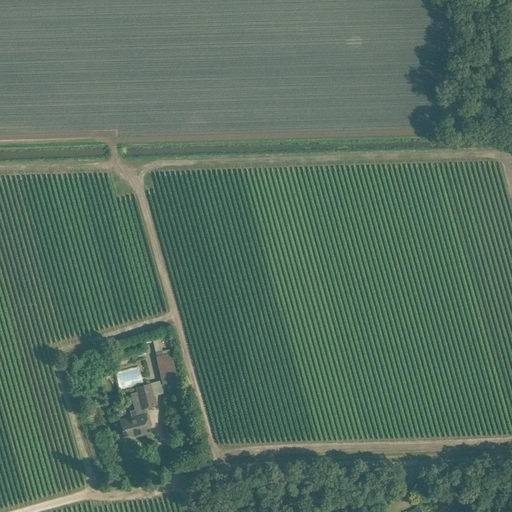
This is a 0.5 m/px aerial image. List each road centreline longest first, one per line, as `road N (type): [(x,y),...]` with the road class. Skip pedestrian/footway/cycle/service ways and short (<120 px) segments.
road 1 (track): [(184,480),(96,494),(57,354),(174,316),(219,477)]
road 2 (track): [(129,162),(505,152),(511,177)]
road 3 (track): [(113,141),(497,132),(511,122)]
road 4 (track): [(184,480),(511,450)]
road 5 (track): [(0,166),(129,162),(174,316)]
road 6 (track): [(118,163),(113,141),(0,145)]
